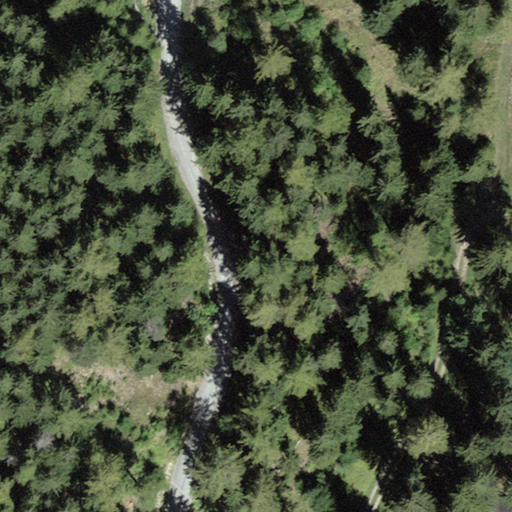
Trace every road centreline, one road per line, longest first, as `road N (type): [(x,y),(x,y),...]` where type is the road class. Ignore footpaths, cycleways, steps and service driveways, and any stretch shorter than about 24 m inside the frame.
road 1 (track): [(172,511),(217,360),(222,316),(212,235),(175,132),(165,0)]
road 2 (track): [(376,511),(432,395),(469,237)]
road 3 (track): [(469,237),(494,173),(509,0)]
